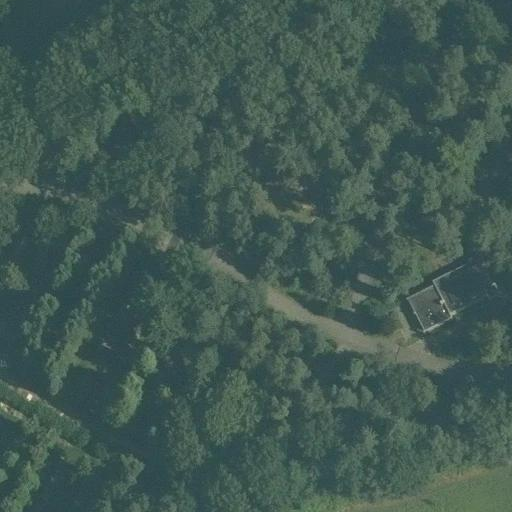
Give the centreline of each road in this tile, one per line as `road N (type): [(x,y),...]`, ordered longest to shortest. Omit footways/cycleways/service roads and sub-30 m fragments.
road 1 (track): [(212,511),(211,462),(161,233),(47,182),(0,118)]
road 2 (unknown): [(166,246),(334,316)]
road 3 (unclassified): [(0,173),(145,83)]
